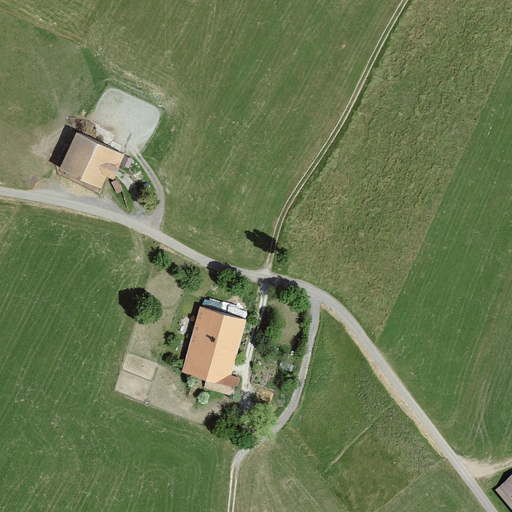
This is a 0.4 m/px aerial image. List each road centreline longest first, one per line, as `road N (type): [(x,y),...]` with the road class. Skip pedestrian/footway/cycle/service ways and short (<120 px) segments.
road 1 (unclassified): [(492,511),(351,323),(318,293),(210,264),(112,215),(0,191)]
road 2 (track): [(232,511),(238,460),(296,402),(318,293)]
road 3 (track): [(267,433),(247,429),(244,413),(265,278)]
